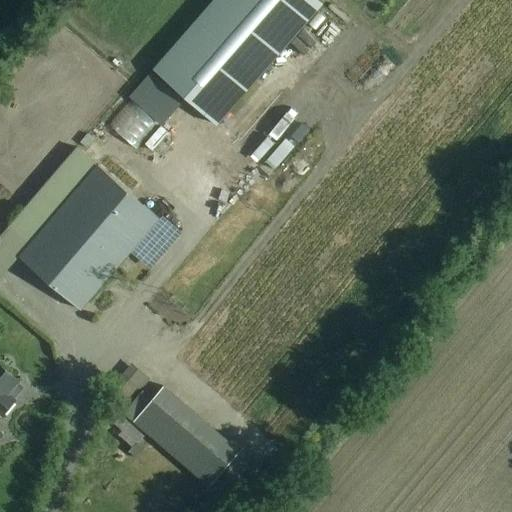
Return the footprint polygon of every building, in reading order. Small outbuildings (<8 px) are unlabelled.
[(268,0),(218,0),(158,70),(166,77),(160,84),(152,77),(110,125),(138,149),(180,101),(175,96),(181,90),(186,95),(268,0)] [(320,0),(272,0),(189,96),(217,119),(320,0)] [(217,136),(241,155),(343,32),(319,12),(217,136)] [(120,72),(142,69),(139,48),(117,51),(120,72)] [(390,73),(374,89),(381,97),(397,80),(390,73)] [(300,147),(281,126),(258,147),(278,168),(300,147)] [(260,178),(238,161),(221,184),(232,192),(203,230),(214,239),(260,178)] [(97,165),(19,256),(81,310),(160,219),(97,165)] [(19,381),(0,365),(0,412),(2,414),(15,400),(8,394),(19,381)] [(151,382),(131,365),(108,392),(127,408),(151,382)] [(165,385),(133,422),(208,488),(240,450),(165,385)] [(127,453),(141,449),(133,426),(119,431),(127,453)]
